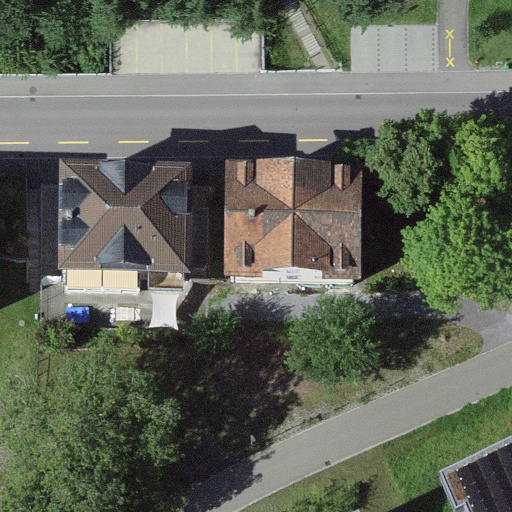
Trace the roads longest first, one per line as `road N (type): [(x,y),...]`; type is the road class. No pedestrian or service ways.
road 1 (residential): [(0,124),(511,120)]
road 2 (residential): [(511,365),(317,448),(202,511)]
